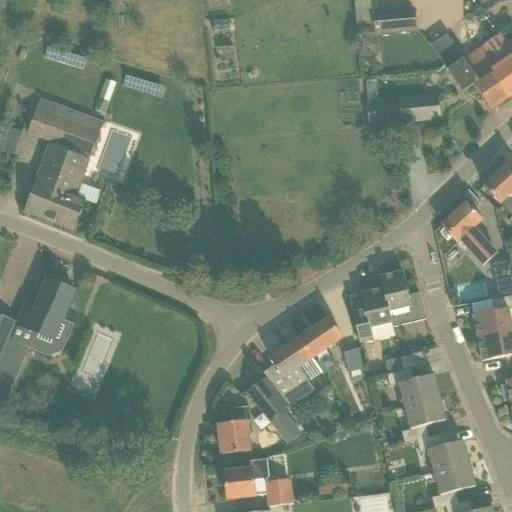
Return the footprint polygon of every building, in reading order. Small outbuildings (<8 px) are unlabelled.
[(385,34),(417,32),(416,9),(376,11),(376,12),(375,12),(374,2),(355,3),(357,38),(385,37),(385,34)] [(490,73),(508,99),(511,96),(511,53),(506,44),(500,35),(483,47),(465,61),(479,81),(490,73)] [(464,93),(474,85),(492,111),(508,99),(490,73),(479,81),(465,61),(446,36),(431,47),(448,70),(448,71),(464,93)] [(365,80),(367,106),(369,126),(441,120),(439,95),(378,101),(376,79),(365,80)] [(39,107),(29,134),(51,142),(90,157),(100,130),(39,107)] [(50,146),(26,212),(74,231),(86,201),(78,198),(75,197),(89,161),(50,146)] [(511,167),(509,164),(484,187),(501,206),(502,205),(511,215),(511,167)] [(78,198),(86,201),(96,205),(101,192),(82,185),(78,198)] [(495,252),(474,229),(483,221),(466,203),(441,226),(458,244),(460,242),(481,265),(495,252)] [(501,296),(511,294),(511,262),(497,265),(501,296)] [(481,266),(488,294),(500,291),(493,263),(481,266)] [(380,277),(383,289),(392,328),(426,320),(420,294),(408,296),(403,272),(380,277)] [(27,305),(19,325),(18,326),(24,328),(54,341),(75,291),(49,280),(37,309),(27,305)] [(392,328),(383,289),(362,294),(367,315),(358,317),(363,342),(394,335),(392,328)] [(511,296),(491,301),(493,313),(474,317),(478,339),(511,331),(511,311),(510,312),(509,310),(511,309),(511,296)] [(11,322),(0,316),(0,401),(6,404),(29,348),(18,343),(24,328),(18,326),(19,325),(11,322)] [(343,339),(329,318),(299,339),(312,360),(343,339)] [(269,354),(285,341),(276,330),(260,343),(269,354)] [(511,331),(478,339),(483,362),(505,357),(508,369),(511,368),(511,331)] [(321,373),(312,360),(299,339),(270,359),(274,366),(263,373),(289,407),(315,390),(309,382),(321,373)] [(347,352),(351,371),(360,369),(366,368),(362,349),(347,352)] [(403,371),(411,368),(425,365),(422,353),(400,358),(403,371)] [(398,359),(386,362),(388,373),(401,370),(398,359)] [(411,368),(403,371),(399,372),(386,375),(389,387),(398,385),(404,408),(440,398),(434,376),(415,381),(411,368)] [(287,413),(262,381),(247,392),(272,425),(287,413)] [(446,421),(440,398),(404,408),(410,431),(401,433),(404,445),(417,442),(417,441),(430,438),(427,426),(446,421)] [(233,423),(218,425),(222,455),(251,451),(248,422),(251,421),(249,407),(232,410),(233,423)] [(301,435),(296,429),(283,439),(288,445),(301,435)] [(433,474),(469,465),(464,442),(444,447),(441,435),(430,438),(417,441),(417,442),(420,453),(428,451),(433,474)] [(268,507),(294,504),(291,479),(269,482),(266,460),(251,462),(252,469),(224,472),(228,500),(266,496),(268,507)] [(475,487),(469,465),(433,474),(439,497),(432,499),(435,511),(445,508),(445,507),(459,504),(456,492),(475,487)] [(344,477),(318,481),(320,496),(346,492),(344,477)] [(445,507),(445,508),(446,511),(493,511),(492,508),(478,511),(472,511),(470,501),(459,504),(445,507)]
